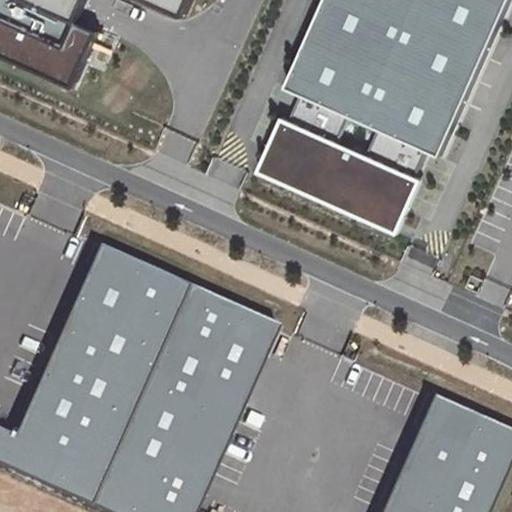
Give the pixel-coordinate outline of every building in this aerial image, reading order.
[(150,0),(187,16),(193,0),(0,0),(0,53),(76,88),(101,32),(80,23),(90,0),(150,0)] [(511,0),(328,0),(289,87),(305,94),(272,167),(398,223),(430,150),(444,156),(511,4),(511,0)] [(0,468),(93,509),(193,285),(101,243),(17,435),(0,428),(0,468)] [(193,285),(93,509),(99,511),(195,511),(280,324),(193,285)] [(492,511),(511,467),(511,428),(435,395),(383,511),(492,511)]
